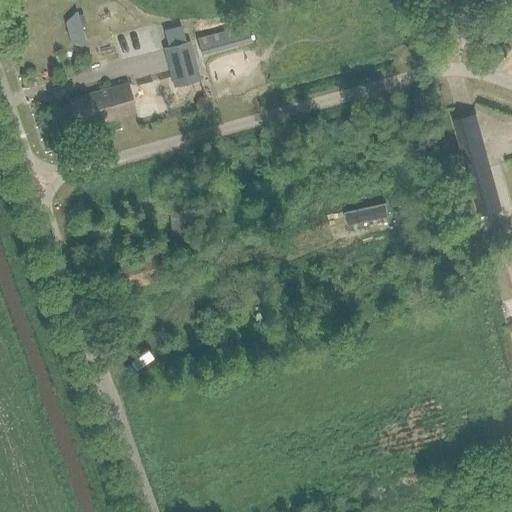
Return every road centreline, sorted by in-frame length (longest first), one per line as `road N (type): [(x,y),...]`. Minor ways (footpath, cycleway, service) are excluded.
road 1 (residential): [(30,186),(442,69),(511,91)]
road 2 (residential): [(144,511),(30,186)]
